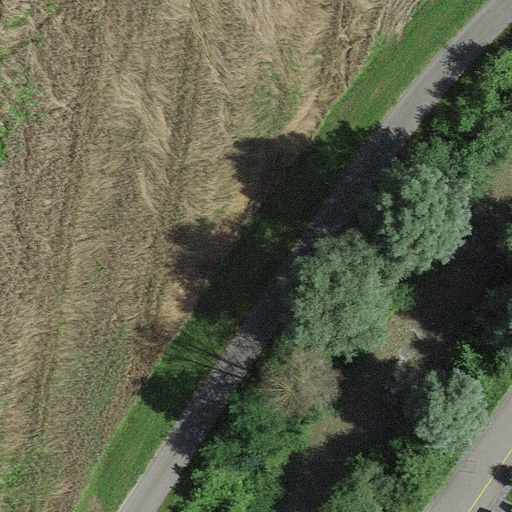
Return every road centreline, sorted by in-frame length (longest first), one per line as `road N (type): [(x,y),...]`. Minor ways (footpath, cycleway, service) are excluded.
road 1 (track): [(511,17),(394,154),(148,511)]
road 2 (residential): [(443,511),(511,412)]
